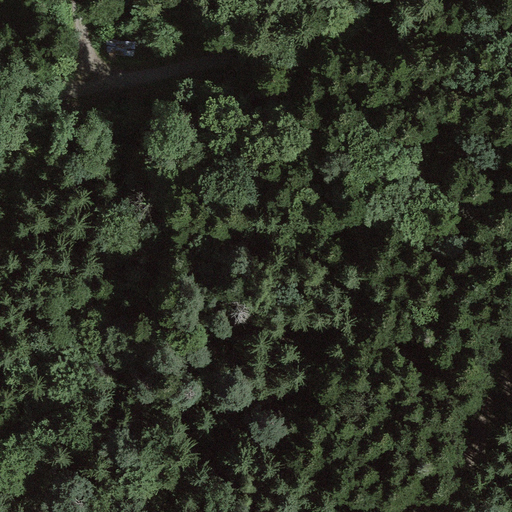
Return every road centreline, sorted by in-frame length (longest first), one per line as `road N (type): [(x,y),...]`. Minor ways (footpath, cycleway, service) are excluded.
road 1 (track): [(83,92),(315,51),(511,40)]
road 2 (track): [(79,0),(83,92),(0,107)]
road 3 (track): [(511,366),(503,394),(427,511)]
